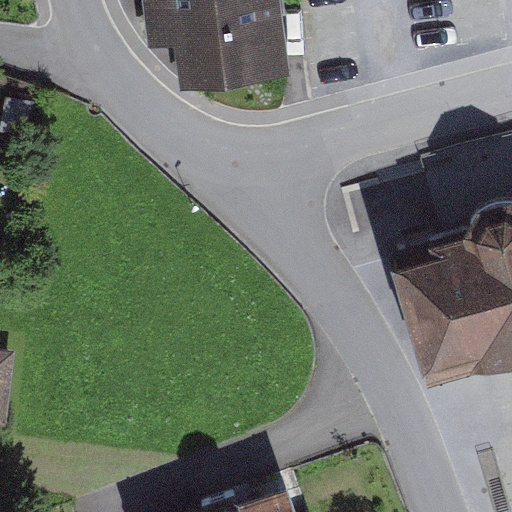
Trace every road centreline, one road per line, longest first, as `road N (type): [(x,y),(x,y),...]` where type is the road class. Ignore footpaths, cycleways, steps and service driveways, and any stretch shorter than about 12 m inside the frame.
road 1 (residential): [(227,177),(348,311),(418,439),(447,511)]
road 2 (residential): [(511,92),(227,177)]
road 3 (residential): [(227,177),(140,104),(89,48),(78,0)]
